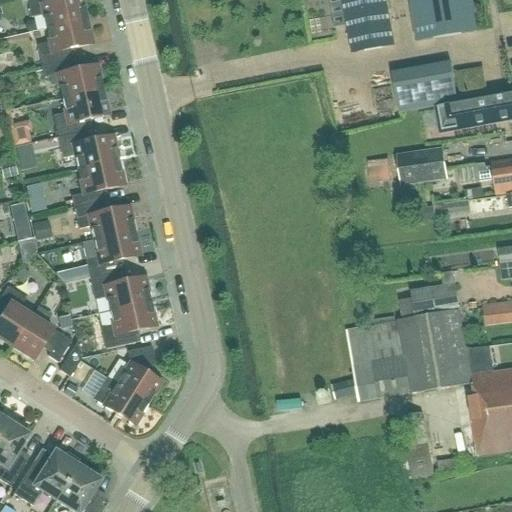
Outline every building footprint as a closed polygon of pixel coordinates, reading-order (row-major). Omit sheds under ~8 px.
[(68,0),(57,3),(56,0),(25,0),(30,19),(42,16),(45,31),(86,22),(80,0),(68,0)] [(322,0),(301,0),(306,32),(326,30),(322,0)] [(394,47),(385,0),(342,0),(352,55),(394,47)] [(477,32),(471,0),(409,0),(417,43),(477,32)] [(86,22),(45,31),(48,45),(36,47),(41,69),(70,62),(68,51),(91,46),(86,22)] [(312,58),(332,58),(332,45),(312,45),(312,58)] [(61,101),(101,92),(96,68),(73,73),(70,62),(41,69),(44,80),(55,77),(61,101)] [(458,105),(451,65),(392,75),(399,116),(458,105)] [(101,92),(61,101),(64,115),(52,118),(57,139),(86,133),(84,122),(107,117),(101,92)] [(439,136),(441,136),(511,122),(511,94),(434,110),(439,136)] [(77,172),(117,163),(112,138),(89,144),(86,133),(57,139),(62,160),(73,158),(77,172)] [(404,188),(427,185),(447,182),(442,150),(399,157),(400,165),(404,188)] [(497,199),(511,196),(511,162),(491,166),(492,170),(483,171),(484,183),(494,182),(495,188),(494,189),(496,199),(497,199)] [(73,210),(102,203),(100,192),(123,187),(117,163),(77,172),(82,196),(70,199),(73,210)] [(387,165),(366,166),(367,189),(388,188),(387,165)] [(465,202),(484,200),(482,190),(463,192),(465,202)] [(105,214),(102,203),(73,210),(78,231),(89,228),(92,243),(133,233),(128,209),(105,214)] [(469,214),(467,203),(443,206),(444,217),(469,214)] [(89,281),(118,274),(116,263),(139,258),(133,233),(92,243),(96,257),(84,259),(89,281)] [(18,249),(33,247),(31,234),(17,236),(18,249)] [(511,248),(497,250),(499,266),(511,264),(511,248)] [(67,280),(84,277),(81,255),(45,259),(47,274),(66,272),(67,280)] [(108,313),(149,304),(144,280),(120,285),(118,274),(89,281),(93,302),(105,299),(108,313)] [(416,319),(460,311),(456,289),(454,289),(452,275),(440,277),(442,292),(413,297),(414,303),(402,305),(405,318),(416,317),(416,319)] [(18,311),(25,301),(6,289),(0,298),(0,317),(1,318),(0,319),(0,342),(11,350),(30,318),(18,311)] [(58,300),(45,299),(44,314),(58,315),(58,300)] [(511,303),(482,307),(484,327),(511,323),(511,303)] [(149,304),(108,313),(111,327),(100,330),(104,351),(134,345),(131,334),(154,329),(149,304)] [(460,312),(397,323),(397,324),(347,333),(353,370),(355,381),(330,387),(334,403),(358,397),(359,405),(472,386),(471,379),(495,376),(490,348),(487,348),(488,351),(469,355),(460,312)] [(56,365),(70,344),(30,318),(11,350),(32,363),(43,345),(52,350),(47,358),(56,365)] [(69,379),(80,362),(76,345),(76,344),(58,372),(69,379)] [(115,387),(147,406),(160,385),(142,374),(150,361),(153,360),(151,349),(126,354),(129,365),(115,387)] [(511,453),(511,373),(495,376),(471,379),(472,386),(474,399),(468,400),(477,458),(511,453)] [(105,380),(92,402),(133,428),(147,406),(115,387),(105,380)] [(63,394),(70,399),(75,391),(68,386),(63,394)] [(274,419),(298,415),(296,405),(272,409),(274,419)] [(28,437),(5,422),(0,430),(0,482),(9,489),(26,463),(15,457),(28,437)] [(54,503),(77,468),(75,467),(78,463),(66,455),(63,459),(54,453),(41,473),(31,467),(12,496),(31,508),(40,494),(54,503)] [(91,495),(100,482),(77,468),(54,503),(68,511),(96,511),(103,503),(91,495)] [(1,509),(6,511),(18,511),(19,511),(5,502),(1,509)]
